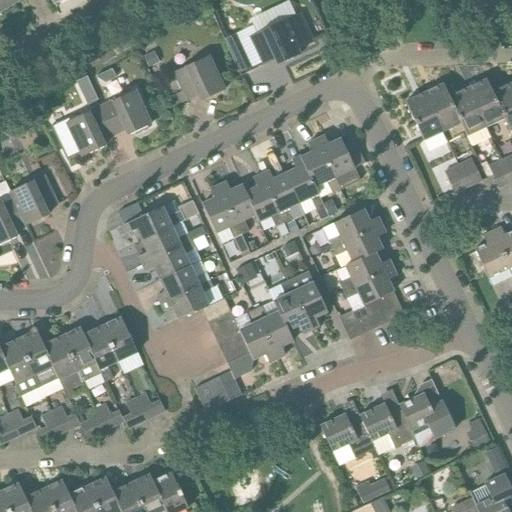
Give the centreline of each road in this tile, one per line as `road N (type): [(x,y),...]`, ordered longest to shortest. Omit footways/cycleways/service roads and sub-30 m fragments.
road 1 (residential): [(87,238),(104,195),(345,86)]
road 2 (residential): [(0,462),(198,420)]
road 3 (residential): [(291,410),(473,328)]
road 4 (residential): [(345,86),(358,69),(389,58),(511,57)]
road 5 (residential): [(421,225),(363,106),(345,86)]
road 6 (residential): [(177,360),(87,238)]
road 7 (residential): [(0,303),(61,300),(81,273),(87,238)]
road 8 (residential): [(0,67),(104,0)]
